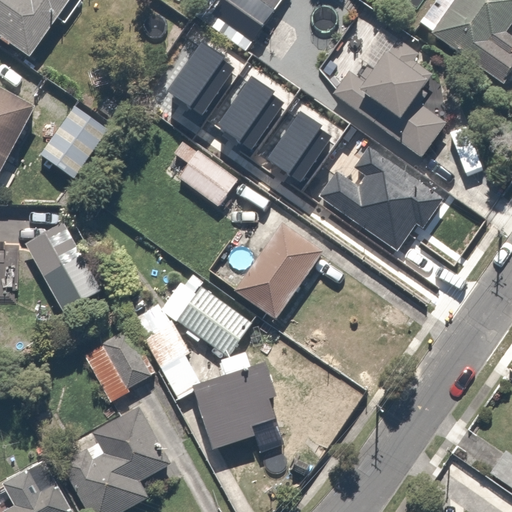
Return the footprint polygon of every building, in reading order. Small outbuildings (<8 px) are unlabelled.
[(0,0),(0,58),(28,77),(81,0),(0,0)] [(229,0),(213,23),(249,49),(283,0),(229,0)] [(511,24),(511,0),(458,0),(426,49),(499,97),(511,77),(511,68),(511,66),(511,42),(504,37),(511,24)] [(373,36),(320,108),(412,175),(443,131),(420,114),(437,91),(408,70),(412,64),(373,36)] [(230,94),(178,57),(153,92),(205,129),(230,94)] [(0,182),(38,121),(0,97),(0,182)] [(75,179),(109,128),(72,104),(39,154),(75,179)] [(332,228),(385,265),(413,225),(418,228),(441,195),(368,144),(347,174),(340,169),(319,200),(341,216),(332,228)] [(239,192),(193,164),(174,195),(219,223),(239,192)] [(279,230),(236,297),(284,327),(327,260),(279,230)] [(60,237),(24,259),(64,322),(100,300),(60,237)] [(251,332),(199,298),(174,337),(225,370),(251,332)] [(203,388),(150,319),(125,338),(178,407),(203,388)] [(124,339),(80,366),(108,411),(151,385),(124,339)] [(271,373),(194,399),(216,462),(264,445),(260,435),(282,427),(277,412),(284,410),(271,373)] [(79,444),(53,459),(84,511),(141,511),(152,506),(144,491),(183,469),(145,405),(97,433),(113,461),(95,471),(79,444)] [(511,474),(495,465),(482,487),(509,503),(511,497),(511,474)] [(68,511),(42,468),(2,493),(13,511),(68,511)]
